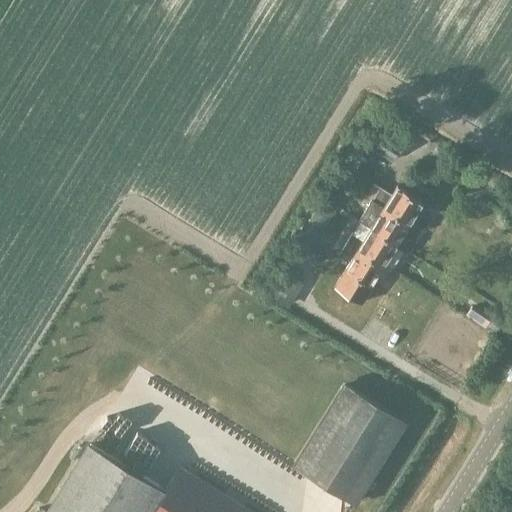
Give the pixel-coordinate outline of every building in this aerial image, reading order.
[(377,130),(367,147),(390,162),(401,145),(377,130)] [(396,186),(391,194),(379,186),(371,199),(409,223),(422,202),(396,186)] [(332,205),(315,194),(300,218),(318,229),(332,205)] [(396,244),(409,223),(371,199),(369,199),(357,219),(371,228),(370,228),(396,244)] [(383,265),(396,244),(370,228),(364,239),(351,234),(346,242),(383,265)] [(360,302),(383,265),(346,242),(341,251),(351,260),(334,286),(360,302)] [(289,303),(302,283),(280,269),(267,288),(289,303)] [(116,421),(155,353),(116,331),(77,399),(116,421)] [(342,386),(294,463),(356,501),(404,424),(342,386)] [(151,455),(176,426),(168,418),(142,448),(151,455)] [(251,511),(218,491),(178,466),(165,489),(92,443),(48,511),(45,511),(39,508),(36,511),(251,511)] [(380,504),(384,497),(380,495),(376,501),(380,504)]
